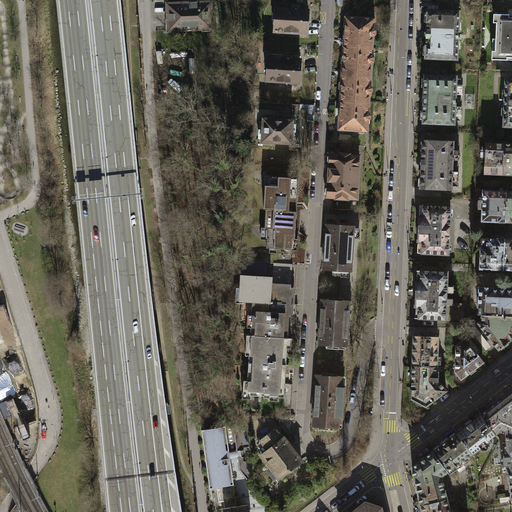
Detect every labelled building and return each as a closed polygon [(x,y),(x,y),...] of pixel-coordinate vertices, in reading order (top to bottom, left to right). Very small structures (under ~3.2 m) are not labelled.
[(209,2),(167,4),(169,31),(211,28),(210,18),(213,18),(213,9),(210,10),(209,2)] [(286,9),(275,9),(275,23),(273,24),(273,30),(276,34),(281,34),(281,33),(307,34),(308,11),(300,10),(300,6),(286,6),(286,9)] [(427,11),(426,59),(457,60),(459,12),(427,11)] [(344,46),(372,47),(373,38),(375,36),(375,31),(373,29),(373,20),(346,17),(344,46)] [(511,18),(497,18),(495,57),(511,57),(511,18)] [(372,47),(344,46),(341,101),(368,103),(369,94),(372,93),(372,88),(369,86),(370,64),(373,63),(373,57),(371,55),(372,47)] [(292,55),(268,53),(267,72),(265,75),(264,79),(270,84),(273,84),(275,82),(299,83),(300,60),(292,58),(292,55)] [(425,76),(423,123),(454,124),(455,77),(425,76)] [(368,103),(341,101),(339,129),(366,130),(367,122),(370,119),(370,115),(367,113),(368,103)] [(264,120),(264,130),(258,130),(258,138),(263,139),(263,141),(290,142),(290,121),(264,120)] [(422,140),(420,188),(451,190),(454,142),(422,140)] [(484,174),(501,175),(503,144),(485,143),(484,174)] [(511,144),(503,144),(501,175),(511,175),(511,144)] [(327,196),(335,197),(335,198),(348,199),(348,197),(357,197),(359,157),(350,156),(351,153),(338,152),(338,155),(330,154),(327,196)] [(299,179),(270,177),(270,184),(264,184),(263,208),(265,208),(264,228),(267,228),(266,248),(292,249),(292,239),(295,239),(299,179)] [(483,191),(482,221),(505,222),(507,192),(483,191)] [(450,206),(423,205),(422,217),(419,217),(418,241),(422,241),(422,253),(449,253),(450,206)] [(327,224),(323,269),(350,271),(353,226),(327,224)] [(504,239),(486,239),(486,247),(481,247),(481,268),(503,269),(504,239)] [(511,239),(504,239),(503,269),(511,269),(511,239)] [(288,312),(291,263),(273,262),(272,277),(265,277),(266,262),(241,260),(239,300),(242,300),(240,324),(250,325),(250,334),(287,337),(288,312)] [(291,263),(288,312),(295,313),(298,264),(291,263)] [(446,320),(446,302),(446,271),(420,271),(420,282),(416,282),(415,306),(418,306),(418,319),(446,320)] [(482,306),(482,315),(511,316),(511,290),(493,290),(493,286),(479,286),(478,307),(482,306)] [(321,299),(318,344),(346,346),(349,301),(321,299)] [(446,302),(446,320),(464,320),(464,303),(446,302)] [(511,337),(511,316),(482,315),(482,320),(478,323),(499,349),(511,338),(511,337)] [(269,397),(270,397),(283,398),(287,337),(250,334),(247,380),(249,380),(248,395),(263,396),(263,397),(269,397)] [(413,336),(412,365),(436,366),(437,337),(413,336)] [(465,338),(457,344),(455,372),(461,379),(482,361),(465,338)] [(436,376),(436,366),(412,365),(411,398),(426,405),(446,390),(438,381),(437,377),(436,376)] [(341,376),(316,374),(313,425),(338,427),(338,417),(342,417),(344,386),(340,386),(341,376)] [(511,389),(480,412),(495,431),(502,427),(506,428),(507,436),(511,435),(511,389)] [(489,437),(495,431),(480,412),(456,430),(472,451),(489,438),(489,437)] [(218,426),(201,428),(210,488),(216,486),(218,502),(223,500),(224,508),(248,505),(253,504),(255,499),(245,426),(218,422),(218,426)] [(279,477),(301,459),(284,437),(281,439),(274,429),(259,441),(257,444),(258,448),(259,454),(279,477)] [(455,464),(472,451),(456,430),(432,449),(447,468),(454,463),(455,464)] [(511,435),(507,436),(508,444),(504,445),(505,453),(503,454),(504,462),(506,462),(507,471),(509,471),(511,470),(511,435)] [(440,474),(447,468),(432,449),(411,465),(420,502),(446,496),(440,474)] [(420,502),(422,511),(449,511),(446,496),(420,502)] [(364,503),(352,511),(380,511),(379,508),(364,503)]
